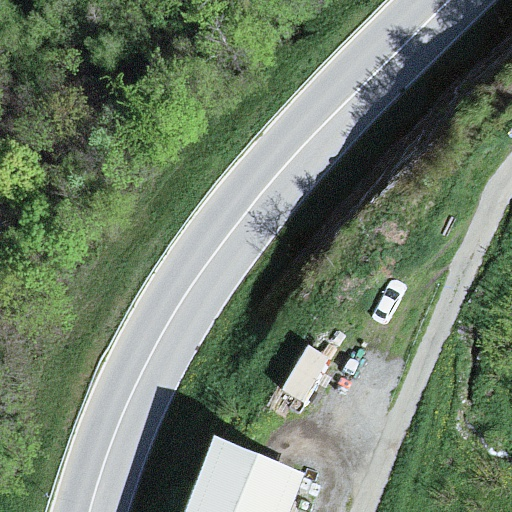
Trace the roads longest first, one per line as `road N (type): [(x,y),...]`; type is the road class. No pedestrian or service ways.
road 1 (secondary): [(90,511),(158,339),(226,238),(282,170),(451,0)]
road 2 (track): [(364,511),(511,182)]
